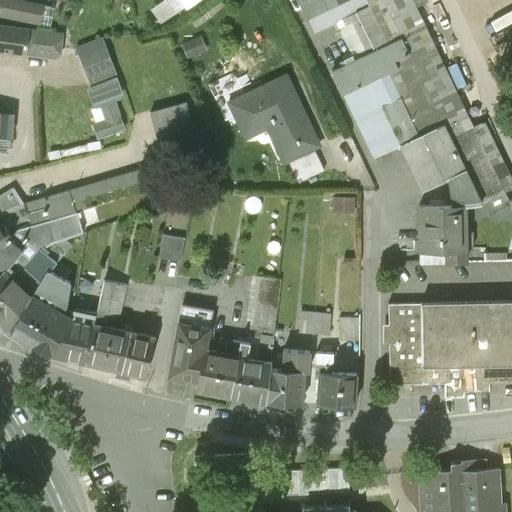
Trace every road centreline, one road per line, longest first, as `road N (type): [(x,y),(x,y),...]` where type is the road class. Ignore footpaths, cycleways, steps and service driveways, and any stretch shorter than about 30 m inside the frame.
road 1 (residential): [(511,419),(430,429),(265,425),(0,364)]
road 2 (unknown): [(150,403),(181,294),(243,299)]
road 3 (secondary): [(0,397),(63,511)]
